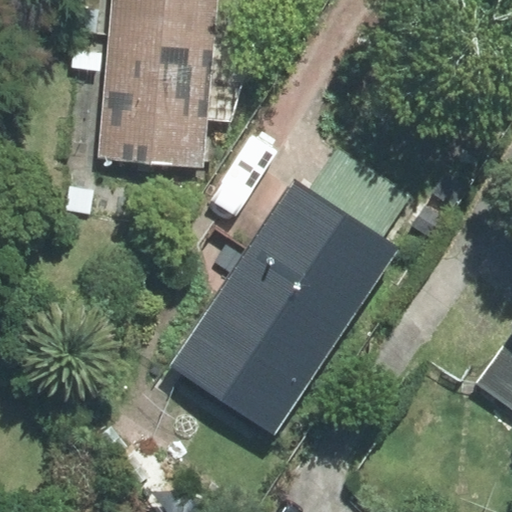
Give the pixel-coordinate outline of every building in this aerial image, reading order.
[(204,168),(218,0),(111,0),(98,159),(114,160),(112,184),(174,189),(176,166),(204,168)] [(101,12),(80,10),(78,33),(99,35),(101,12)] [(102,54),(76,51),(73,67),(101,71),(102,54)] [(454,209),(468,188),(445,174),(431,194),(454,209)] [(280,438),(405,249),(297,178),(172,366),(280,438)]
